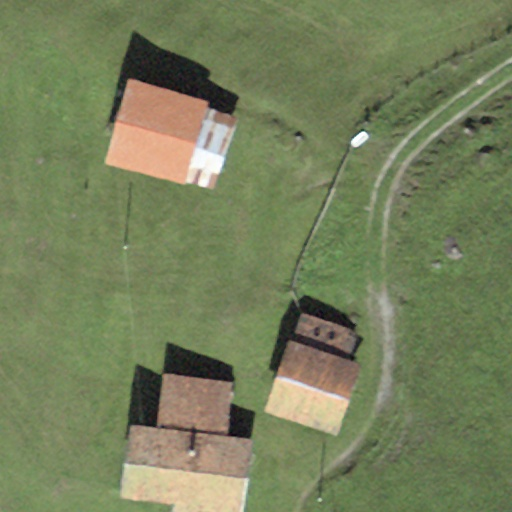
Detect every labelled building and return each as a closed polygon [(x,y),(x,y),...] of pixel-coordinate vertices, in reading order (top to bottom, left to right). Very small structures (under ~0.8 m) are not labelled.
[(207,102),(128,77),(102,161),(183,186),(185,179),(215,189),(237,118),(205,108),(207,102)] [(301,313),(292,342),(347,361),(357,332),(301,313)] [(292,342),(288,340),(263,411),(335,436),(360,365),(347,361),(292,342)] [(156,427),(226,436),(233,382),(163,373),(156,427)] [(156,427),(129,423),(120,496),(174,504),(173,511),(243,511),(253,439),(226,436),(156,427)]
